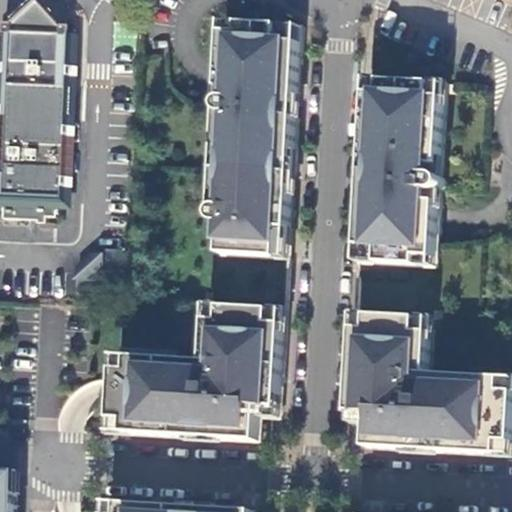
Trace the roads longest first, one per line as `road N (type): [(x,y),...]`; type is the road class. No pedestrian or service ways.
road 1 (residential): [(314,481),(342,45),(329,2)]
road 2 (residential): [(314,481),(55,464)]
road 3 (residential): [(511,489),(314,481)]
road 4 (residential): [(383,0),(511,55)]
